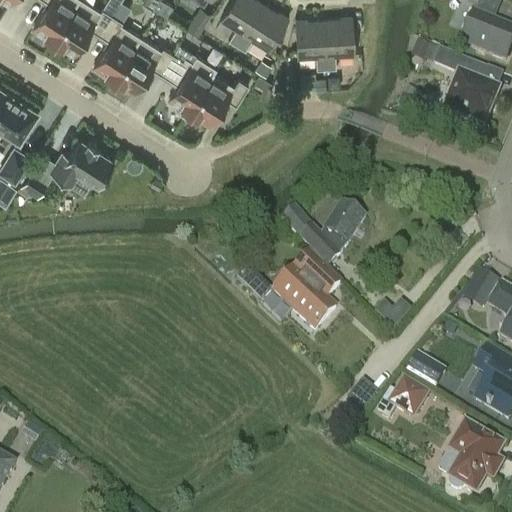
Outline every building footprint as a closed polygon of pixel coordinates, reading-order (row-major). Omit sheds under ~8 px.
[(31,30),(52,43),(78,0),(40,0),(47,5),(31,30)] [(98,37),(111,17),(101,10),(99,13),(79,0),(78,0),(52,43),(72,56),(88,31),(98,37)] [(227,40),(236,45),(263,3),(259,0),(231,0),(218,21),(233,30),(227,40)] [(502,0),(466,0),(478,5),(474,13),(461,43),(505,61),(511,43),(511,28),(494,21),(503,0),(502,0)] [(263,3),(236,45),(244,51),(250,41),(266,51),(287,18),(263,3)] [(196,35),(210,13),(198,6),(185,27),(196,35)] [(92,68),(112,81),(140,38),(120,25),(121,23),(111,17),(98,37),(108,43),(92,68)] [(350,17),(322,18),(325,69),(335,69),(334,56),(352,55),(350,17)] [(295,58),(315,57),(315,69),(325,69),(322,18),(294,19),(295,58)] [(149,69),(158,75),(171,55),(162,49),(160,51),(140,38),(112,81),(133,95),(149,69)] [(417,41),(410,58),(423,64),(424,62),(456,77),(443,109),(458,116),(457,118),(470,124),(472,121),(484,126),(499,89),(482,82),(487,69),(439,49),(439,51),(417,41)] [(176,85),(166,100),(187,113),(212,74),(214,69),(195,57),(189,66),(171,55),(158,75),(176,85)] [(212,74),(187,113),(208,126),(224,101),(234,107),(246,87),(236,80),(232,87),(212,74)] [(0,132),(16,143),(18,144),(18,142),(36,114),(35,113),(0,90),(0,132)] [(66,155),(61,152),(47,172),(68,186),(76,173),(96,187),(112,162),(94,151),(96,148),(86,142),(84,145),(76,139),(66,155)] [(0,167),(0,173),(14,183),(30,158),(13,147),(0,167)] [(43,186),(27,175),(19,187),(36,197),(43,186)] [(339,203),(326,225),(322,230),(323,231),(319,237),(311,228),(313,226),(295,205),(280,219),(288,228),(298,240),(325,268),(337,257),(346,245),(347,246),(360,225),(364,219),(339,203)] [(338,285),(306,254),(291,270),(271,291),(285,303),(283,305),(314,333),(334,310),(324,301),(338,285)] [(269,292),(245,269),(234,281),(258,303),(269,292)] [(496,285),(478,273),(466,292),(485,304),(496,285)] [(511,291),(501,285),(488,307),(510,321),(500,338),(511,345),(511,291)] [(393,331),(411,312),(401,303),(384,323),(393,331)] [(508,421),(511,414),(511,377),(506,374),(511,364),(486,348),(473,369),(488,378),(474,401),(508,421)] [(417,356),(407,373),(435,390),(446,373),(417,356)] [(374,361),(364,376),(381,387),(391,372),(374,361)] [(430,395),(403,379),(387,405),(414,421),(430,395)] [(502,464),(495,460),(503,446),(464,423),(448,451),(437,470),(448,477),(447,478),(449,479),(448,483),(449,488),(452,491),(457,492),(461,491),(464,488),(475,494),(485,477),(492,481),(502,464)] [(0,490),(14,467),(0,458),(0,490)]
